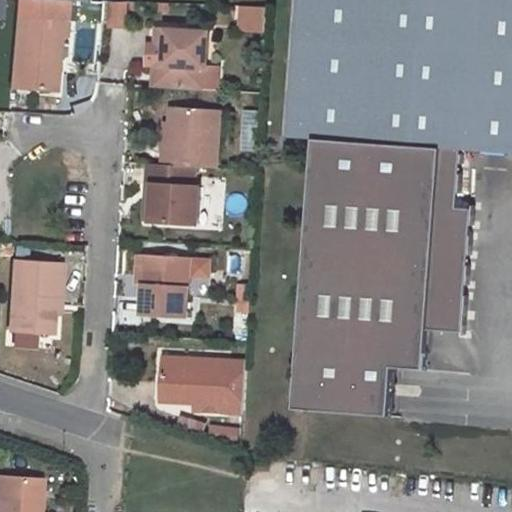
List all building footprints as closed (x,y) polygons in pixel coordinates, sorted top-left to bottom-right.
[(25,0),(24,16),(19,16),(14,87),(59,90),(60,73),(63,36),(68,36),(69,20),(49,18),(49,0),(25,0)] [(511,0),(298,0),(289,140),(318,142),(299,413),(396,419),(399,371),(431,373),(435,331),(443,210),(447,151),(466,152),(511,155),(511,0)] [(233,29),(261,31),(263,6),(235,4),(233,29)] [(157,86),(199,89),(199,67),(210,68),(212,32),(159,28),(159,45),(168,45),(168,63),(158,62),(157,86)] [(159,45),(158,62),(168,63),(168,45),(159,45)] [(199,89),(209,90),(210,68),(199,67),(199,89)] [(198,167),(220,169),(224,112),(174,108),(173,123),(172,150),(167,150),(165,164),(198,167)] [(240,109),(238,150),(253,150),(255,110),(240,109)] [(462,212),(466,152),(447,151),(443,210),(462,212)] [(152,164),(150,185),(156,185),(154,221),(201,225),(203,188),(197,188),(198,167),(165,164),(152,164)] [(150,185),(148,221),(154,221),(156,185),(150,185)] [(462,212),(443,210),(435,331),(468,333),(476,212),(462,212)] [(193,259),(148,256),(144,315),(189,318),(193,259)] [(63,264),(16,260),(10,329),(53,333),(54,313),(57,280),(62,281),(63,264)] [(240,414),(242,364),(160,358),(157,400),(192,403),(191,412),(240,414)] [(0,474),(0,511),(38,511),(40,498),(37,498),(39,477),(0,474)]
